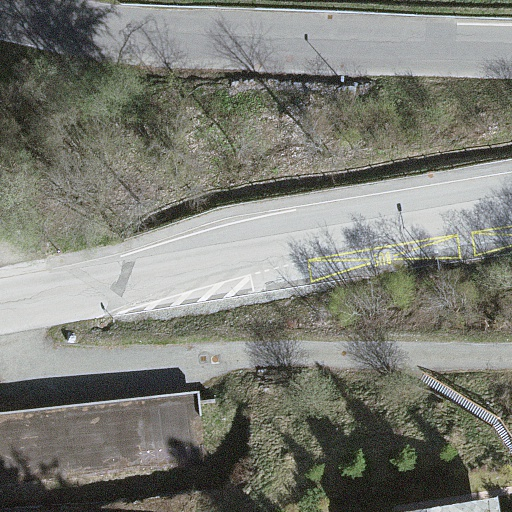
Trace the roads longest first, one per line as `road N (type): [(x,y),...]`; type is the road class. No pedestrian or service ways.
road 1 (tertiary): [(0,306),(256,241),(511,197)]
road 2 (tertiary): [(511,50),(113,34),(0,13)]
